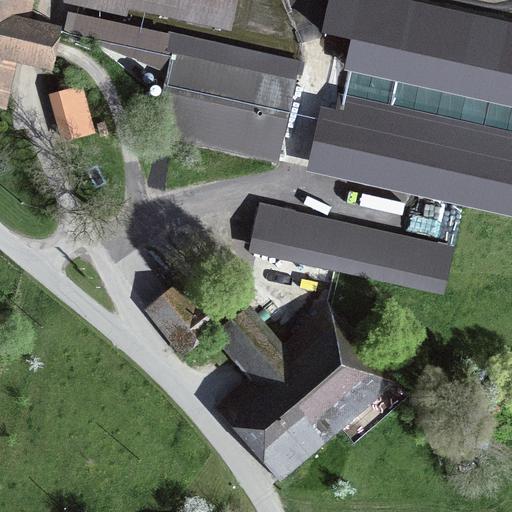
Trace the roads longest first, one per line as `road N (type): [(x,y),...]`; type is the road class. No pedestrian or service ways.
road 1 (track): [(29,264),(172,208),(284,185),(307,143),(305,80),(264,0)]
road 2 (residential): [(265,511),(201,418),(102,322),(0,240)]
